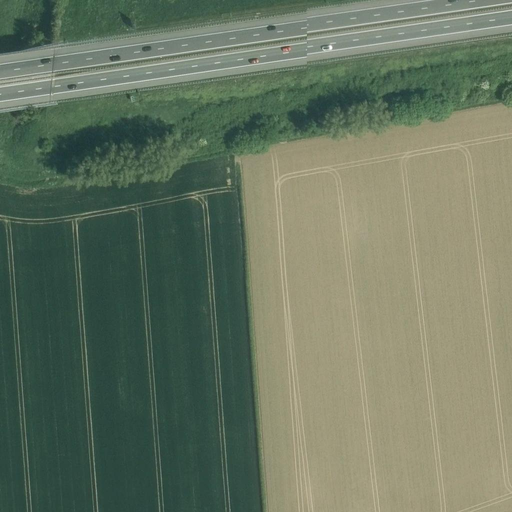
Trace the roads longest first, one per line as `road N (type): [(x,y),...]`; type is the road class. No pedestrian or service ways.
road 1 (motorway): [(0,92),(511,17)]
road 2 (motorway): [(479,0),(0,69)]
